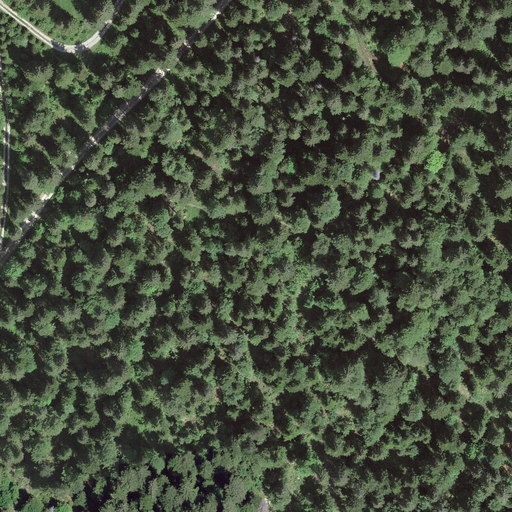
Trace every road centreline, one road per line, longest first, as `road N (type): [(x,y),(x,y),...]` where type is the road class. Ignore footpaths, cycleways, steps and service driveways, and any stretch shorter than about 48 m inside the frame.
road 1 (track): [(225,0),(83,153),(0,267)]
road 2 (track): [(0,68),(7,145),(0,252)]
road 3 (track): [(0,5),(43,38),(80,48),(106,28),(123,0)]
